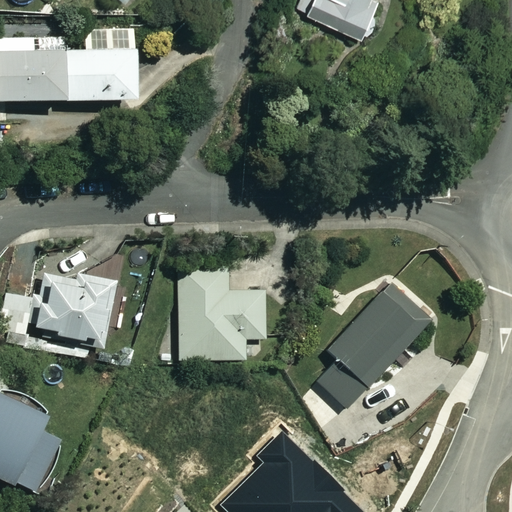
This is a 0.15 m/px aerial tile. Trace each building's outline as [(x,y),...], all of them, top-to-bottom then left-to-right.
[(299,0),(297,6),(350,30),(363,0),(299,0)] [(0,98),(126,97),(125,27),(82,28),(82,49),(29,50),(29,38),(0,37),(0,98)] [(224,293),(223,266),(175,267),(178,359),(239,357),(238,337),(259,336),(257,292),(224,293)] [(70,278),(33,271),(22,325),(79,337),(78,343),(96,347),(110,279),(72,272),(70,278)] [(421,314),(383,281),(320,354),(330,362),(313,381),(342,406),(421,314)] [(33,410),(0,396),(0,477),(28,489),(50,436),(26,426),(33,410)]
